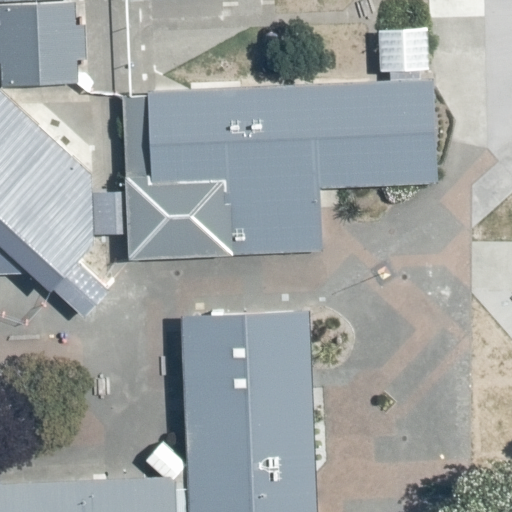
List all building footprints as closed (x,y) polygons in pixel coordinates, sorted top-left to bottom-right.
[(78,1),(4,4),(5,28),(0,28),(0,63),(6,63),(7,84),(84,81),(83,60),(92,60),(90,24),(79,25),(78,1)] [(433,27),(382,29),(385,71),(435,68),(433,27)] [(439,83),(137,94),(143,270),(337,262),(335,190),(443,186),(439,83)] [(0,245),(50,284),(88,241),(84,169),(0,101),(0,245)] [(323,511),(315,308),(187,313),(196,511),(183,511),(182,475),(0,483),(0,511),(323,511)]
